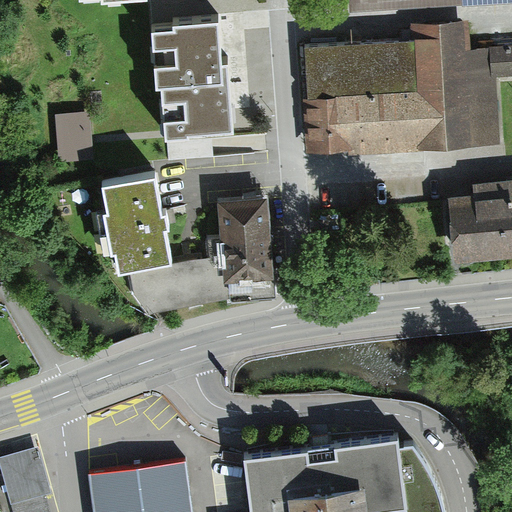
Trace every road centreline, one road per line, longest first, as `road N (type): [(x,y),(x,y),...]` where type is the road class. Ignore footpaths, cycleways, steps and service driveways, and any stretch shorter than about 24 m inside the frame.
road 1 (residential): [(280,0),(306,321)]
road 2 (secondary): [(58,395),(186,348),(306,321)]
road 3 (secondary): [(306,321),(511,296)]
road 4 (residential): [(58,395),(0,284)]
